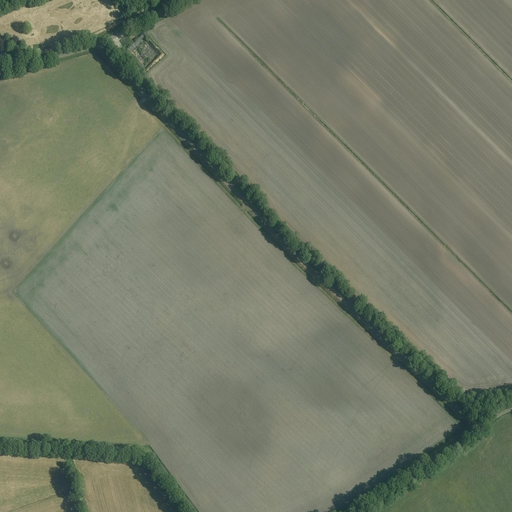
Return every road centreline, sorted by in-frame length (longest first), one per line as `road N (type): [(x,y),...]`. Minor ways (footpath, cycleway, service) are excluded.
road 1 (unclassified): [(98,44),(307,266),(479,427),(511,408)]
road 2 (track): [(0,442),(140,451),(192,511)]
road 3 (track): [(362,511),(479,427)]
